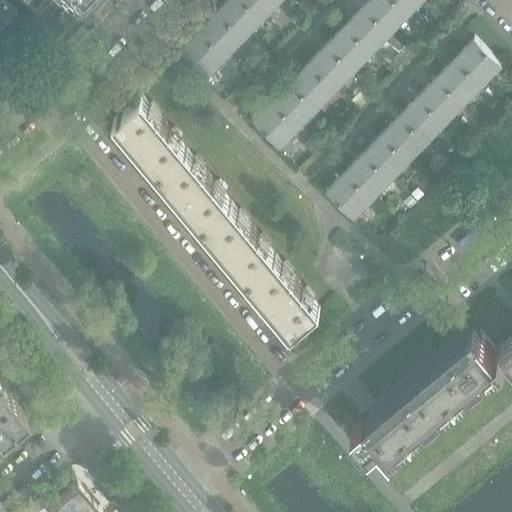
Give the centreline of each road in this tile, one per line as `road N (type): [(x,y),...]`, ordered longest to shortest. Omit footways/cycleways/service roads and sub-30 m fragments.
road 1 (residential): [(304,395),(58,99)]
road 2 (residential): [(304,395),(511,220)]
road 3 (residential): [(104,401),(0,272)]
road 4 (residential): [(185,495),(304,395)]
road 5 (residential): [(58,99),(151,0)]
road 6 (residential): [(0,488),(104,401)]
road 7 (residential): [(185,495),(104,401)]
